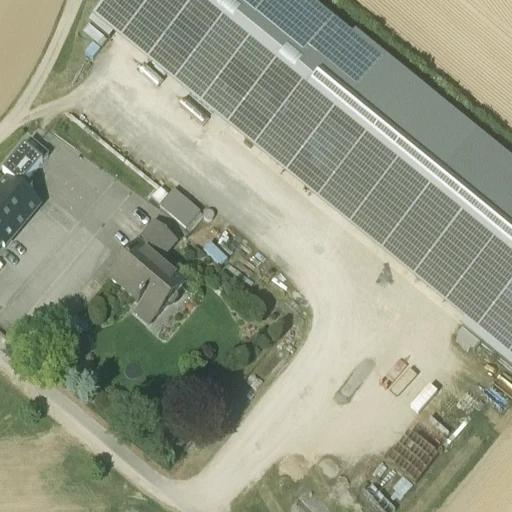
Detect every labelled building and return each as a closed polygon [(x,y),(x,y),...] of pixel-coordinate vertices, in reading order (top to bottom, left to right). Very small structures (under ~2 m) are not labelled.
[(511,169),(302,0),(110,0),(93,21),(511,360),(511,169)] [(1,176),(7,181),(19,191),(47,157),(30,142),(1,176)] [(19,191),(7,181),(0,189),(0,246),(4,248),(39,207),(19,191)] [(199,213),(173,192),(159,208),(185,229),(199,213)] [(138,246),(159,264),(176,245),(155,226),(138,246)] [(159,264),(138,246),(107,281),(139,309),(132,316),(148,329),(185,286),(159,264)] [(272,297),(276,283),(254,277),(250,291),(272,297)] [(77,339),(87,325),(73,316),(63,330),(77,339)] [(412,432),(386,462),(412,485),(438,456),(412,432)] [(327,511),(310,486),(292,499),(301,511),(327,511)]
